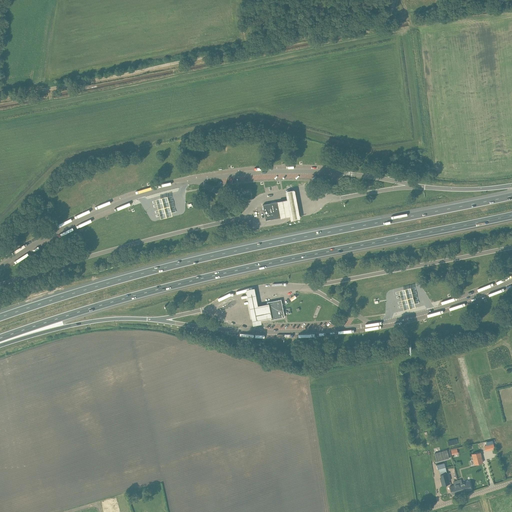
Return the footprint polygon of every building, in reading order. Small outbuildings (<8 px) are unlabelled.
[(282,216),(282,219),(291,217),(291,221),(300,219),(295,191),(286,193),(288,200),(279,202),(282,216)] [(167,197),(156,200),(161,220),(172,217),(167,197)] [(107,204),(105,200),(92,205),(94,210),(107,204)] [(263,204),(262,205),(265,220),(266,220),(281,217),(282,217),(282,216),(279,202),(279,201),(278,201),(263,204)] [(83,208),(71,214),(72,217),(70,218),(71,221),(86,214),(83,208)] [(255,286),(244,288),(251,326),(262,324),(261,320),(270,318),(267,304),(258,306),(255,286)] [(414,309),(410,289),(398,292),(403,312),(414,309)] [(271,320),(285,317),(281,299),(267,302),(267,304),(270,318),(271,320)] [(449,450),(437,453),(440,463),(447,461),(446,454),(450,453),(449,450)] [(483,462),(480,451),(472,453),(474,464),(483,462)] [(441,478),(440,478),(441,482),(442,486),(450,483),(449,480),(447,473),(440,475),(441,478)] [(461,479),(458,480),(459,484),(458,484),(461,492),(472,489),(469,481),(462,483),(461,479)] [(452,495),(461,492),(458,484),(459,484),(458,480),(455,481),(456,484),(449,486),(452,495)]
